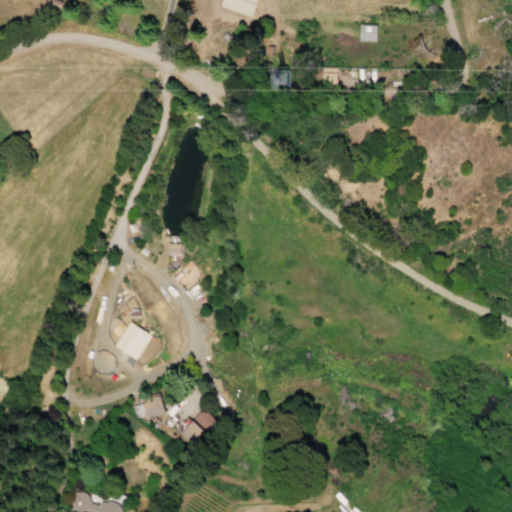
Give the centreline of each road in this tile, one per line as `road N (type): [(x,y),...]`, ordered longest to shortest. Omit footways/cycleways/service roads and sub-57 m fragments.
road 1 (residential): [(203,88),(328,218),(417,281),(511,324)]
road 2 (residential): [(202,87),(267,96),(447,91),(458,65),(442,0)]
road 3 (residential): [(0,62),(43,45),(87,47),(203,88)]
